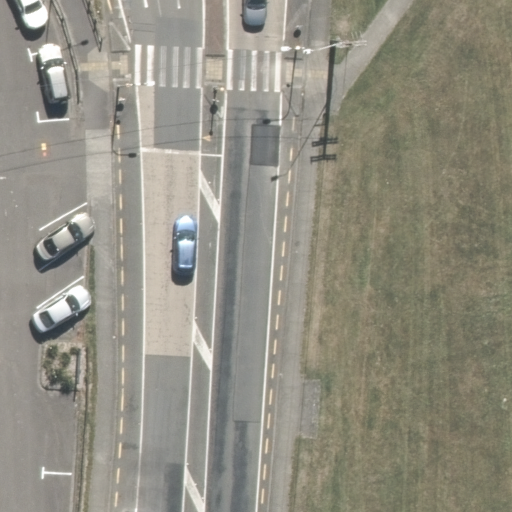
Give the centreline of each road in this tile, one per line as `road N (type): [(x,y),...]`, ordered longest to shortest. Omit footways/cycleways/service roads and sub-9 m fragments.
road 1 (secondary): [(255,0),(254,71),(206,263)]
road 2 (secondary): [(206,263),(168,105),(158,0)]
road 3 (secondary): [(206,263),(189,511)]
